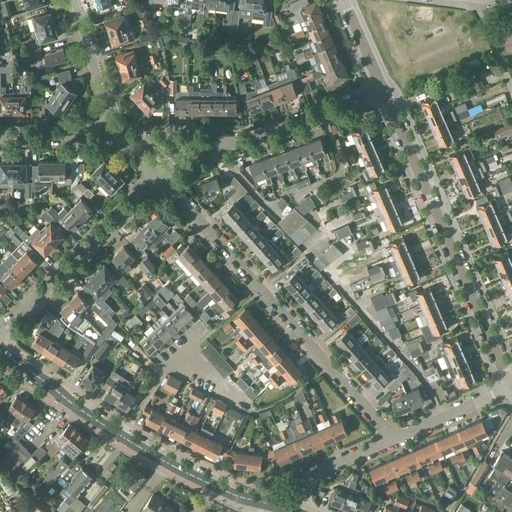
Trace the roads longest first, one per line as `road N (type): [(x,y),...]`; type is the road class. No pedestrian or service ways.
road 1 (residential): [(158,177),(391,439)]
road 2 (tertiary): [(291,511),(199,480),(0,352)]
road 3 (residential): [(511,388),(381,90)]
road 4 (residential): [(0,338),(158,177)]
road 5 (residential): [(247,140),(381,90)]
road 6 (residential): [(112,136),(74,0)]
road 7 (residential): [(391,439),(511,388)]
road 8 (residential): [(291,511),(315,473),(391,439)]
road 9 (residential): [(247,140),(124,136)]
